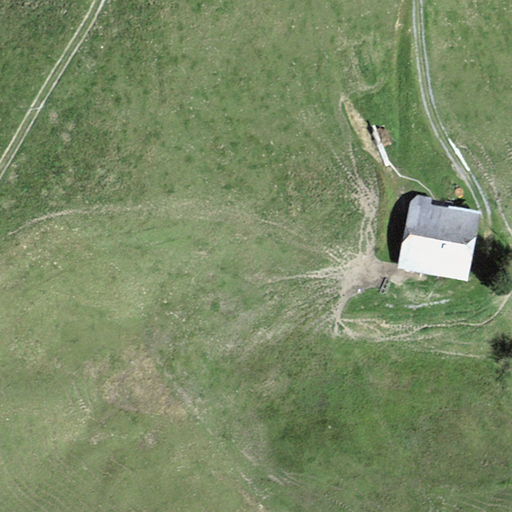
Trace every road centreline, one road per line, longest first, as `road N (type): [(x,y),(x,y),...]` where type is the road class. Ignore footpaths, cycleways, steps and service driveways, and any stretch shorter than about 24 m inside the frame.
road 1 (track): [(0,175),(101,0)]
road 2 (track): [(469,179),(430,101),(420,0)]
